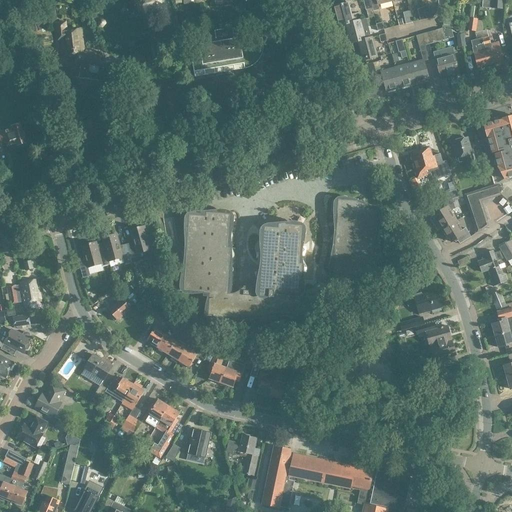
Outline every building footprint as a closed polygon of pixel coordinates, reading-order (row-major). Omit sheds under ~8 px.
[(123,0),(130,17),(142,13),(139,4),(151,0),(123,0)] [(210,0),(209,3),(222,7),(231,9),(232,5),(233,5),(233,0),(210,0)] [(340,0),(341,5),(334,7),(339,26),(346,25),(346,24),(353,23),(353,22),(360,20),(358,13),(351,15),(348,3),(350,3),(349,0),(340,0)] [(373,11),(370,0),(362,0),(367,19),(374,17),(373,11)] [(392,1),(392,0),(370,0),(373,11),(379,10),(378,4),(392,1)] [(503,0),(482,0),(483,0),(493,1),(493,8),(503,9),(503,0)] [(430,7),(418,10),(420,20),(433,17),(430,7)] [(263,11),(248,14),(250,22),(264,19),(263,11)] [(404,13),(406,24),(412,22),(410,12),(404,13)] [(182,32),(177,17),(166,20),(167,24),(158,27),(161,38),(170,35),(171,36),(182,32)] [(467,31),(475,32),(477,20),(469,19),(467,31)] [(346,24),(346,25),(351,43),(358,41),(365,39),(360,20),(353,22),(353,23),(346,24)] [(375,23),(377,31),(383,29),(381,22),(375,23)] [(76,65),(80,65),(80,69),(77,69),(77,72),(79,73),(79,79),(105,82),(106,68),(100,68),(101,55),(84,53),(81,30),(68,32),(66,23),(55,24),(57,41),(60,41),(62,51),(61,51),(62,58),(77,56),(76,65)] [(266,42),(241,46),(240,38),(234,39),(233,28),(214,31),(216,42),(199,45),(200,52),(196,53),(197,58),(191,58),(194,77),(195,77),(194,72),(243,64),(244,69),(245,69),(245,67),(247,66),(252,64),(256,61),(259,56),(261,51),(261,46),(261,44),(266,43),(266,42)] [(441,29),(435,30),(438,41),(444,40),(441,29)] [(429,32),(432,43),(438,41),(435,30),(429,32)] [(475,33),(477,39),(477,40),(483,39),(488,37),(486,31),(475,33)] [(425,45),(432,43),(429,32),(422,34),(425,45)] [(183,34),(175,35),(177,46),(184,45),(183,34)] [(419,47),(425,45),(422,34),(416,35),(419,47)] [(358,41),(363,61),(376,57),(371,37),(365,39),(358,41)] [(485,52),(488,65),(503,61),(499,42),(490,44),(488,37),(483,39),(486,52),(485,52)] [(402,39),(395,41),(398,52),(404,50),(402,39)] [(483,39),(477,40),(477,39),(472,41),(475,53),(474,53),(477,67),(488,65),(485,52),(486,52),(483,39)] [(458,71),(451,47),(433,52),(440,76),(458,71)] [(147,68),(145,56),(131,58),(133,70),(147,68)] [(428,79),(423,60),(408,64),(414,83),(428,79)] [(372,63),(367,64),(370,75),(375,74),(372,63)] [(408,64),(395,68),(400,87),(414,83),(408,64)] [(386,91),(400,87),(395,68),(378,72),(379,74),(377,77),(378,80),(383,78),(386,91)] [(183,92),(174,95),(174,94),(156,98),(161,113),(162,113),(165,124),(181,120),(177,106),(186,103),(183,92)] [(505,179),(511,177),(511,116),(484,125),(491,153),(498,151),(499,154),(494,155),(498,167),(505,179)] [(30,127),(22,129),(21,124),(11,127),(12,129),(3,132),(3,131),(0,131),(0,146),(2,146),(1,145),(6,143),(8,147),(17,144),(17,146),(19,145),(19,147),(25,145),(25,144),(27,143),(26,142),(34,139),(30,127)] [(457,158),(465,155),(469,167),(477,165),(473,153),(472,153),(467,137),(459,139),(459,138),(454,139),(455,141),(452,142),(457,158)] [(430,149),(422,151),(424,160),(426,159),(430,174),(431,180),(450,175),(446,164),(436,167),(433,156),(432,157),(430,149)] [(426,175),(430,174),(426,159),(424,160),(422,151),(411,154),(417,178),(427,176),(426,175)] [(479,157),(482,167),(488,166),(485,155),(479,157)] [(495,185),(489,187),(493,198),(499,196),(495,185)] [(489,187),(483,189),(487,200),(493,198),(489,187)] [(487,200),(483,189),(465,196),(468,206),(480,202),(487,200)] [(457,197),(458,196),(456,190),(439,196),(441,203),(452,199),(457,197)] [(209,297),(208,317),(208,318),(209,318),(209,317),(239,319),(239,316),(253,317),(253,321),(254,317),(258,317),(265,316),(273,315),(277,315),(318,317),(319,301),(322,301),(326,293),(332,287),(339,283),(347,281),(356,281),(356,277),(376,279),(378,247),(376,247),(378,209),(357,208),(358,201),(337,199),(332,275),(331,275),(331,276),(325,282),(328,283),(322,289),(315,294),(308,295),(301,295),(303,264),(300,264),(302,226),(278,224),(278,231),(264,230),(260,285),(257,285),(250,285),(249,286),(249,291),(244,291),(243,295),(228,294),(231,248),(228,248),(230,214),(213,213),(214,211),(206,213),(205,216),(189,215),(186,254),(183,290),(182,290),(182,291),(183,291),(203,293),(203,297),(209,297)] [(453,202),(452,199),(441,203),(443,210),(435,215),(438,219),(437,220),(442,229),(455,221),(449,212),(455,209),(453,202)] [(482,208),(480,202),(468,206),(470,212),(482,208)] [(470,212),(471,217),(484,213),(482,208),(470,212)] [(466,209),(458,212),(460,217),(468,215),(466,209)] [(471,217),(473,222),(485,218),(484,213),(471,217)] [(473,222),(475,227),(487,223),(485,218),(473,222)] [(448,238),(449,238),(452,242),(456,239),(459,244),(470,237),(465,229),(461,231),(455,221),(442,229),(448,238)] [(127,247),(130,258),(138,256),(137,254),(151,250),(144,226),(137,228),(129,230),(133,245),(127,247)] [(130,258),(127,247),(120,249),(116,234),(109,236),(108,235),(101,237),(103,243),(109,265),(110,265),(110,267),(124,263),(124,265),(132,263),(130,258)] [(507,262),(511,258),(511,241),(511,240),(507,243),(499,248),(507,262)] [(102,267),(109,265),(103,243),(96,245),(95,241),(88,243),(88,244),(81,246),(85,261),(79,263),(83,277),(90,275),(88,268),(101,264),(102,267)] [(488,270),(498,266),(497,262),(503,259),(500,251),(494,254),(493,251),(482,254),(484,260),(479,262),(483,273),(488,270)] [(152,263),(157,280),(166,277),(161,260),(152,263)] [(488,270),(492,281),(494,280),(496,285),(507,281),(505,274),(502,275),(498,266),(488,270)] [(20,283),(20,286),(21,292),(25,309),(31,308),(30,305),(42,303),(38,280),(20,283)] [(21,292),(20,286),(16,287),(16,286),(7,287),(10,304),(19,303),(18,300),(21,300),(19,292),(21,292)] [(131,293),(126,287),(121,291),(127,297),(131,293)] [(408,307),(416,305),(418,314),(442,308),(437,291),(415,298),(414,295),(406,298),(408,307)] [(131,302),(135,299),(137,302),(140,300),(134,292),(132,294),(128,298),(131,302)] [(498,292),(491,295),(497,310),(504,307),(498,292)] [(122,298),(108,309),(117,320),(131,308),(122,298)] [(492,324),(495,336),(511,330),(511,309),(511,307),(497,312),(500,322),(492,324)] [(14,328),(30,325),(28,315),(7,319),(9,326),(13,325),(14,328)] [(424,325),(422,318),(399,324),(401,331),(424,325)] [(177,329),(183,332),(186,326),(181,323),(177,329)] [(429,346),(451,341),(447,326),(436,329),(435,323),(420,327),(422,334),(426,333),(429,346)] [(148,342),(158,348),(166,335),(155,329),(148,342)] [(28,343),(30,340),(10,330),(0,350),(13,356),(16,350),(23,353),(24,351),(27,350),(29,346),(28,343)] [(511,330),(495,336),(499,347),(507,345),(509,355),(511,353),(511,330)] [(177,342),(166,335),(158,348),(169,355),(177,342)] [(203,348),(209,351),(216,339),(209,336),(203,348)] [(179,361),(187,348),(189,345),(179,339),(177,342),(169,355),(172,357),(170,359),(177,363),(179,361)] [(216,339),(209,351),(214,354),(220,342),(216,339)] [(451,341),(429,346),(433,360),(429,361),(431,370),(447,365),(445,358),(455,355),(451,341)] [(254,364),(260,366),(266,349),(261,347),(259,351),(254,364)] [(187,348),(179,361),(189,367),(197,355),(187,348)] [(248,362),(254,364),(259,351),(252,349),(248,362)] [(103,383),(104,381),(112,367),(93,356),(85,369),(86,369),(82,375),(100,386),(96,393),(102,397),(109,387),(103,383)] [(210,379),(222,384),(227,368),(221,366),(223,359),(215,356),(210,370),(212,371),(210,379)] [(5,378),(13,363),(3,358),(3,359),(0,357),(0,373),(6,376),(5,378)] [(292,372),(305,375),(305,374),(307,374),(310,363),(308,362),(295,359),(292,372)] [(230,361),(227,368),(222,384),(233,388),(236,381),(240,382),(245,367),(230,361)] [(258,394),(270,397),(274,381),(266,379),(267,374),(260,373),(257,385),(260,386),(258,394)] [(275,375),(274,381),(270,397),(282,400),(284,393),(290,394),(293,379),(275,375)] [(121,394),(126,397),(134,385),(123,379),(116,391),(115,390),(112,396),(118,399),(121,394)] [(122,405),(133,412),(134,409),(145,392),(141,389),(143,387),(136,383),(134,385),(126,397),(122,405)] [(59,403),(65,391),(51,384),(46,395),(42,394),(35,408),(54,418),(62,404),(59,403)] [(155,407),(152,406),(143,420),(156,428),(169,407),(159,400),(155,407)] [(169,407),(156,428),(165,434),(155,451),(162,455),(175,435),(171,433),(178,422),(176,420),(180,413),(169,407)] [(106,420),(110,422),(114,416),(110,414),(106,420)] [(114,416),(110,422),(116,425),(119,419),(114,416)] [(127,432),(136,419),(130,416),(122,429),(127,432)] [(24,425),(23,427),(21,427),(18,431),(20,433),(17,438),(36,448),(43,435),(41,434),(47,423),(36,418),(31,429),(24,425)] [(55,426),(72,436),(76,428),(59,419),(55,426)] [(127,432),(128,433),(122,443),(126,445),(128,443),(141,422),(136,419),(127,432)] [(188,454),(205,458),(210,433),(193,429),(188,454)] [(226,453),(227,453),(232,455),(246,458),(245,463),(242,474),(254,477),(256,466),(259,456),(260,450),(254,449),(256,439),(243,436),(242,444),(229,441),(226,453)] [(71,480),(74,464),(80,442),(71,445),(62,482),(70,484),(71,480)] [(173,461),(181,449),(174,445),(166,457),(173,461)] [(398,511),(399,511),(398,511),(401,511),(409,479),(290,454),(291,451),(275,447),(263,505),(279,508),(279,507),(289,509),(294,482),(288,480),(289,476),(360,491),(357,504),(365,506),(363,511),(420,511),(407,509),(406,511),(398,511)] [(23,466),(25,462),(26,460),(18,456),(15,462),(23,466)] [(40,461),(38,466),(33,479),(40,481),(48,463),(40,461)] [(34,465),(26,462),(21,475),(10,501),(16,503),(15,504),(21,507),(22,505),(28,493),(22,490),(27,477),(29,478),(34,465)] [(81,466),(77,482),(77,483),(84,484),(88,468),(81,466)] [(5,498),(10,501),(21,475),(15,473),(12,480),(0,475),(0,488),(1,489),(0,491),(0,498),(4,500),(5,498)] [(254,490),(256,480),(249,478),(247,489),(254,490)] [(41,496),(45,498),(39,511),(40,511),(57,511),(58,510),(56,510),(60,502),(54,500),(56,492),(51,491),(52,489),(45,487),(41,496)] [(74,511),(75,511),(91,511),(98,499),(84,491),(74,511)] [(226,506),(234,509),(238,497),(228,500),(226,506)] [(129,511),(131,510),(114,502),(108,511),(129,511)]
